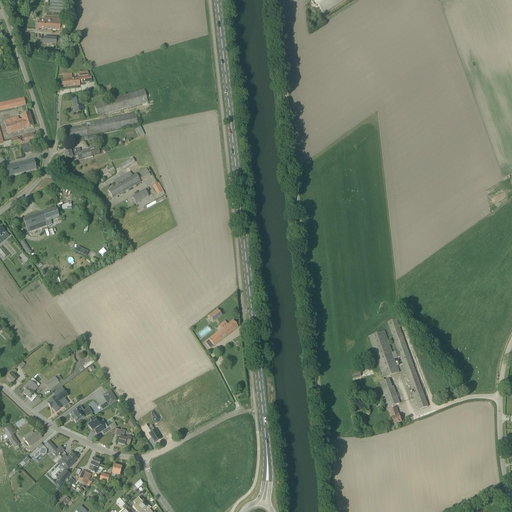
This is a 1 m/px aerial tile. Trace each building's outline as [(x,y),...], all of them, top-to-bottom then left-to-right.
[(65,14),(66,1),(50,0),(49,13),(65,14)] [(314,6),(317,4),(323,14),(343,0),(312,0),(311,1),(314,6)] [(65,19),(44,17),(43,21),(37,21),(37,29),(60,30),(64,31),(64,19),(65,19)] [(63,80),(61,80),(62,88),(80,86),(79,83),(92,82),(91,77),(88,77),(88,72),(78,73),(79,78),(72,79),(72,74),(63,75),(63,80)] [(98,116),(148,102),(144,90),(94,104),(98,116)] [(80,95),(80,99),(72,100),(74,113),(83,111),(80,100),(83,99),(83,95),(80,95)] [(0,110),(25,105),(24,98),(0,103),(0,110)] [(29,113),(21,115),(22,120),(19,121),(18,116),(4,121),(8,134),(33,126),(29,113)] [(64,140),(138,126),(136,114),(85,124),(86,126),(62,131),(64,140)] [(18,145),(35,141),(33,134),(3,141),(4,147),(13,145),(13,146),(18,145)] [(97,135),(72,140),(72,143),(78,142),(97,138),(97,135)] [(30,143),(21,146),(23,154),(32,152),(30,143)] [(71,151),(71,150),(63,152),(65,160),(72,158),(77,156),(78,161),(100,154),(98,147),(81,152),(80,150),(77,151),(77,150),(76,150),(75,149),(71,151)] [(121,171),(135,162),(133,158),(118,167),(121,171)] [(34,160),(3,168),(5,177),(36,170),(34,160)] [(140,182),(150,176),(146,169),(132,176),(130,172),(116,180),(119,184),(108,191),(112,198),(140,182)] [(100,179),(97,176),(91,181),(94,184),(100,179)] [(163,192),(160,185),(154,188),(157,193),(158,195),(163,192)] [(145,190),(132,198),(135,204),(138,209),(154,200),(152,196),(149,197),(145,190)] [(23,220),(28,233),(52,225),(50,220),(59,217),(55,208),(23,220)] [(0,242),(9,236),(5,232),(1,227),(0,227),(0,242)] [(24,241),(21,243),(27,253),(31,251),(24,241)] [(102,257),(107,252),(103,248),(98,253),(102,257)] [(222,315),(217,310),(209,316),(213,322),(222,315)] [(399,351),(392,353),(385,331),(369,336),(383,377),(399,372),(394,359),(401,357),(419,410),(428,406),(398,318),(389,321),(399,351)] [(205,343),(210,349),(238,327),(233,321),(205,343)] [(11,373),(6,378),(12,384),(17,379),(13,375),(16,372),(14,370),(11,373)] [(49,390),(59,383),(55,377),(45,385),(49,390)] [(389,407),(400,404),(394,386),(392,387),(389,379),(380,382),(389,407)] [(33,392),(37,388),(29,380),(22,388),(25,391),(23,393),(29,399),(34,393),(33,392)] [(47,403),(51,408),(52,408),(56,413),(63,407),(59,402),(68,396),(64,391),(55,397),(48,402),(47,403)] [(109,406),(117,401),(110,391),(102,396),(109,406)] [(71,418),(73,421),(74,420),(76,423),(83,418),(83,419),(92,413),(88,408),(85,411),(86,412),(83,414),(82,412),(80,413),(77,409),(69,414),(72,417),(71,418)] [(396,408),(389,410),(394,424),(402,422),(399,415),(396,408)] [(25,418),(15,424),(18,428),(28,422),(25,418)] [(90,420),(91,422),(87,425),(90,430),(90,431),(91,430),(92,432),(94,431),(97,435),(105,430),(102,425),(101,426),(95,418),(91,421),(90,420)] [(110,431),(116,427),(114,423),(107,427),(110,431)] [(147,424),(142,427),(148,439),(152,437),(154,442),(161,439),(158,434),(159,433),(157,429),(152,432),(147,424)] [(4,440),(7,438),(14,448),(20,445),(13,434),(15,432),(10,425),(2,430),(5,435),(2,437),(4,440)] [(120,437),(118,443),(124,446),(125,443),(129,445),(131,438),(127,436),(127,437),(124,436),(125,431),(121,429),(120,430),(116,429),(114,435),(120,437)] [(25,441),(30,447),(41,437),(37,432),(37,431),(34,433),(32,431),(28,435),(23,438),(25,441)] [(47,450),(48,448),(56,458),(60,454),(64,451),(60,447),(57,450),(49,441),(45,445),(45,446),(44,447),(43,446),(37,451),(32,456),(35,460),(38,463),(44,458),(43,457),(46,454),(47,450)] [(72,453),(67,458),(65,455),(60,460),(68,468),(75,462),(74,462),(77,459),(76,458),(76,456),(74,455),(73,455),(72,453)] [(23,466),(30,460),(27,457),(21,463),(23,466)] [(97,468),(98,468),(100,461),(93,458),(88,470),(95,473),(97,468)] [(114,465),(112,474),(116,475),(113,483),(117,483),(119,475),(119,476),(121,467),(114,465)] [(56,479),(58,480),(55,484),(60,487),(70,474),(64,469),(56,479)] [(90,474),(82,471),(78,481),(86,484),(90,474)] [(107,482),(109,476),(101,474),(100,480),(107,482)] [(140,480),(134,486),(137,489),(143,484),(140,480)] [(119,504),(122,507),(125,510),(123,511),(127,511),(130,510),(124,504),(124,503),(121,500),(119,498),(116,501),(119,504)] [(146,511),(151,508),(148,506),(145,508),(137,499),(136,500),(133,503),(135,504),(132,507),(137,511),(138,511),(141,511),(142,511),(141,511),(146,511)]
